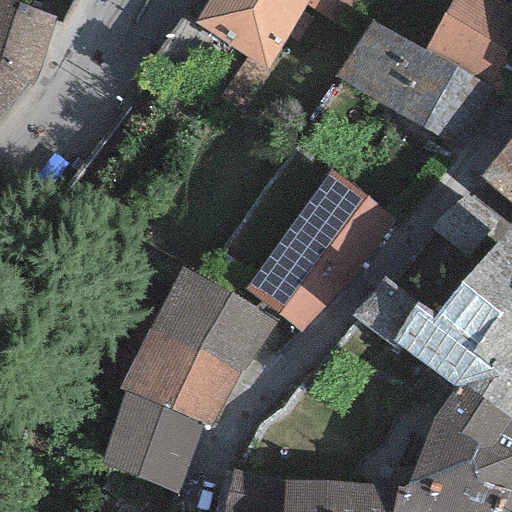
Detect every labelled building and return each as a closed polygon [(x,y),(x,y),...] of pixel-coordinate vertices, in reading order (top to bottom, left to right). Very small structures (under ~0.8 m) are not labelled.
[(54,19),(2,0),(0,0),(0,119),(32,82),(54,19)] [(205,0),(191,23),(268,70),(306,8),(310,0),(205,0)] [(366,0),(310,0),(306,8),(347,32),(366,0)] [(511,6),(500,0),(452,0),(424,51),(492,84),(511,47),(511,6)] [(456,148),(492,84),(424,51),(371,23),(335,77),(456,148)] [(511,138),(479,178),(511,206),(511,138)] [(394,220),(328,173),(244,289),(301,333),(394,220)] [(273,322),(179,269),(117,390),(124,393),(197,423),(201,424),(210,428),(273,322)] [(455,388),(416,452),(463,477),(511,504),(511,415),(508,420),(455,388)] [(176,493),(201,424),(197,423),(124,393),(100,461),(176,493)] [(452,511),(463,477),(416,452),(402,488),(395,488),(389,511),(452,511)] [(280,511),(282,481),(230,469),(220,511),(280,511)] [(511,511),(511,504),(463,477),(452,511),(511,511)] [(389,511),(395,488),(282,481),(280,511),(389,511)]
